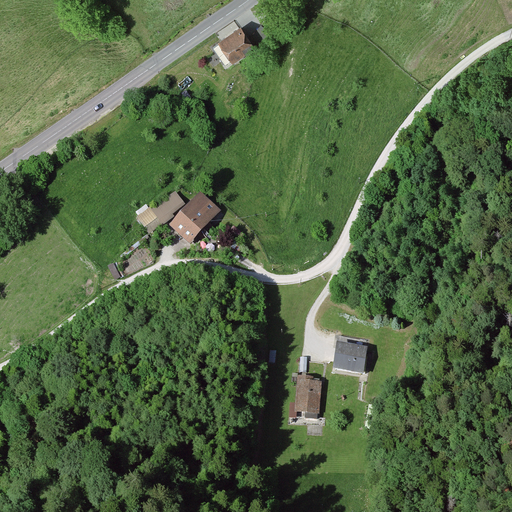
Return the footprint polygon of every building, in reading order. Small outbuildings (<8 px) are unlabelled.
[(233,63),(234,64),(257,49),(242,28),(219,43),(220,46),(213,50),(225,68),(233,63)] [(189,211),(177,195),(153,214),(151,211),(138,222),(150,238),(164,228),(165,230),(189,211)] [(224,215),(204,197),(172,231),(192,250),(224,215)] [(368,352),(340,348),(336,373),(363,378),(368,352)] [(322,381),(300,379),(297,408),(292,408),(291,419),(298,419),(298,414),(307,415),(306,420),(317,421),(317,416),(319,417),(322,381)]
